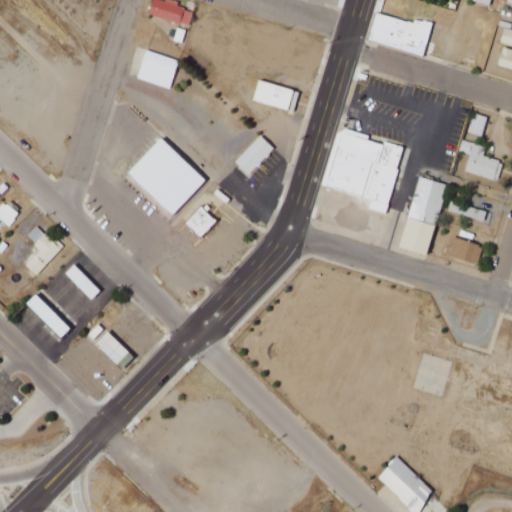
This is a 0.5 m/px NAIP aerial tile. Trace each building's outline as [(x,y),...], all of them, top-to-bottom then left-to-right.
[(193,12),(186,9),(186,8),(178,5),(179,2),(173,0),(166,0),(166,2),(158,0),(154,0),(150,14),(180,24),(181,22),(189,25),(193,12)] [(406,24),(399,47),(369,38),(376,15),(406,24)] [(399,47),(420,54),(429,24),(418,21),(418,23),(407,20),(406,24),(399,47)] [(177,26),(173,40),(181,43),(186,30),(177,26)] [(511,46),(511,30),(503,28),(499,43),(511,46)] [(496,65),(511,69),(511,49),(501,47),(496,65)] [(180,60),(170,89),(138,78),(148,49),(180,60)] [(260,79),(254,100),(286,110),(285,116),(291,118),(299,91),(260,79)] [(467,132),(481,135),(485,115),(471,112),(467,132)] [(341,127),(323,186),(372,200),(369,209),(387,214),(390,204),(389,203),(399,169),(397,169),(404,146),(385,141),(384,144),(369,139),(370,136),(341,127)] [(261,135),(235,162),(249,175),(274,148),(261,135)] [(209,180),(175,215),(131,173),(164,137),(209,180)] [(463,171),(496,180),(501,161),(482,156),(484,146),(461,139),(458,150),(468,153),(463,171)] [(445,183),(417,176),(398,247),(427,254),(445,183)] [(0,220),(7,226),(17,213),(2,201),(0,203),(0,220)] [(186,223),(202,239),(219,220),(209,210),(211,208),(206,202),(186,223)] [(446,213),(488,220),(489,209),(448,202),(446,213)] [(25,236),(38,249),(24,264),(35,274),(59,248),(35,225),(25,236)] [(445,254),(476,263),(481,245),(450,236),(445,254)] [(77,264),(68,273),(95,300),(104,291),(77,264)] [(40,293),(74,328),(65,338),(30,303),(40,293)] [(105,329),(95,340),(89,334),(99,324),(105,329)] [(137,356),(125,368),(99,344),(110,331),(137,356)] [(511,414),(474,403),(485,368),(500,373),(499,375),(511,378),(511,414)] [(412,511),(413,511),(432,492),(395,456),(376,477),(412,511)]
